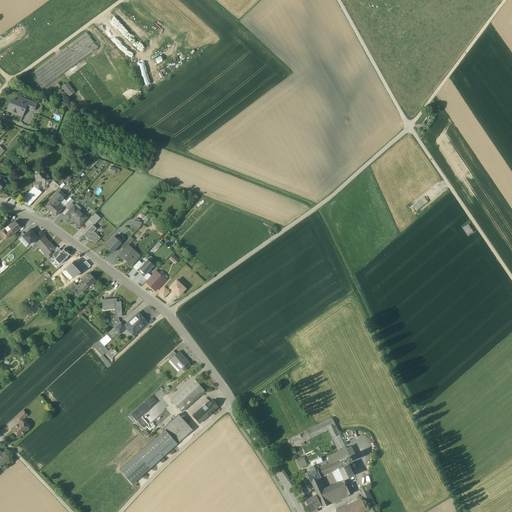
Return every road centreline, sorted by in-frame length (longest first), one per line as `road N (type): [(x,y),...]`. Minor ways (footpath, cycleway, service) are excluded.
road 1 (track): [(167,312),(329,198),(402,135),(504,0)]
road 2 (track): [(286,230),(29,129)]
road 3 (residential): [(0,203),(60,233),(167,312),(199,354)]
road 4 (track): [(511,277),(409,127)]
road 5 (residential): [(124,511),(234,404)]
road 6 (track): [(338,0),(409,127)]
road 7 (unclassified): [(301,511),(234,404)]
